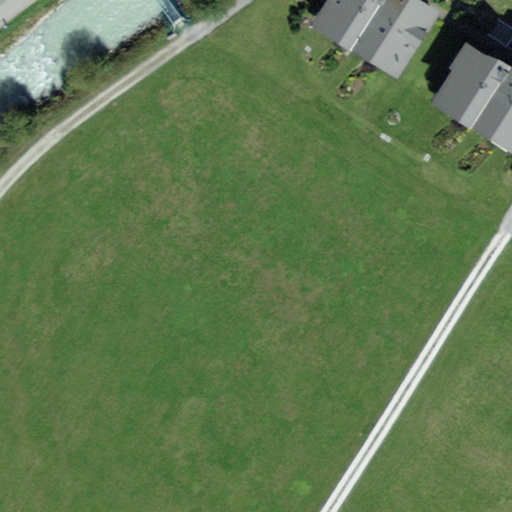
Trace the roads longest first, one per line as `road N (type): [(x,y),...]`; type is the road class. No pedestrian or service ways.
road 1 (track): [(0,200),(21,172),(190,37)]
road 2 (track): [(440,335),(328,511)]
road 3 (residential): [(511,220),(440,335)]
